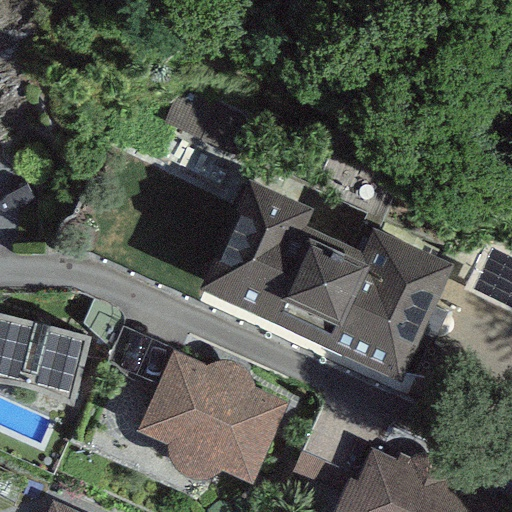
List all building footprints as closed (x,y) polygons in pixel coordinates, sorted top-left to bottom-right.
[(450,280),(248,179),(196,282),(398,383),(450,280)] [(80,343),(0,323),(0,395),(63,411),(80,343)] [(265,414),(147,369),(110,467),(228,511),(265,414)] [(499,511),(501,508),(373,465),(357,511),(499,511)] [(82,511),(51,498),(44,511),(82,511)]
